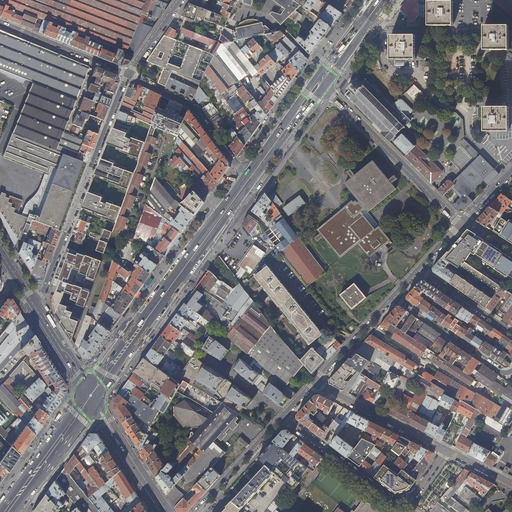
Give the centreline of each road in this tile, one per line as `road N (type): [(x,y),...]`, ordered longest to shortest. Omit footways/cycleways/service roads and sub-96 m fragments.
road 1 (primary): [(93,402),(324,87)]
road 2 (primary): [(246,175),(86,390)]
road 3 (residential): [(36,309),(128,75)]
road 4 (residential): [(281,416),(391,500),(415,494),(445,449)]
road 5 (residential): [(459,224),(324,87)]
road 6 (primary): [(355,26),(246,175)]
road 7 (residential): [(128,75),(188,103),(246,175)]
road 8 (primary): [(86,390),(0,510)]
road 9 (residential): [(314,381),(445,449)]
road 10 (residential): [(391,297),(499,372),(511,369)]
road 11 (residential): [(0,23),(128,75)]
road 12 (primary): [(13,511),(93,402)]
road 13 (residential): [(193,511),(281,416)]
